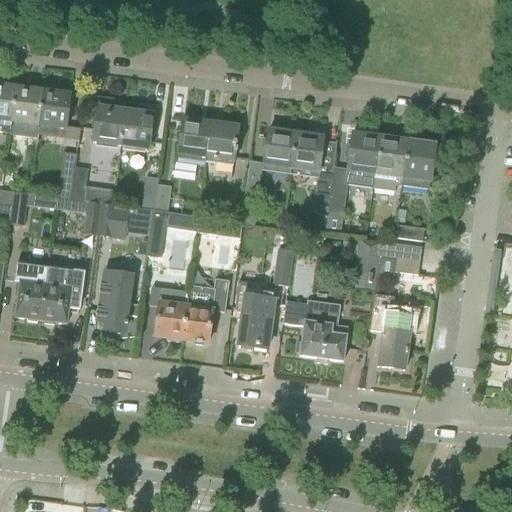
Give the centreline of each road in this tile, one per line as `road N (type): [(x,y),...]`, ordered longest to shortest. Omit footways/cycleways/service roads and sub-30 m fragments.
road 1 (residential): [(499,109),(0,43)]
road 2 (secondary): [(454,439),(7,380)]
road 3 (secondary): [(0,465),(342,511)]
road 4 (residential): [(454,439),(499,109)]
